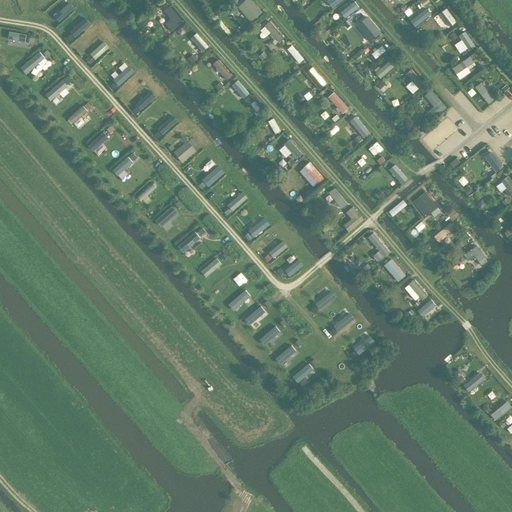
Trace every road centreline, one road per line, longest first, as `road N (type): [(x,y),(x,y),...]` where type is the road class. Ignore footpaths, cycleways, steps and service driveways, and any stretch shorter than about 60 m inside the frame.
road 1 (track): [(511,384),(174,0)]
road 2 (track): [(416,179),(257,0)]
